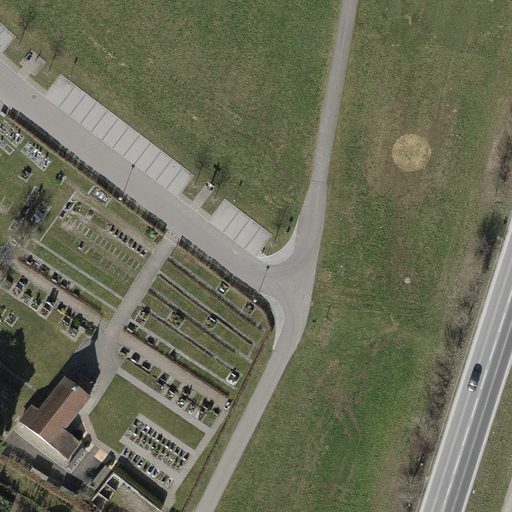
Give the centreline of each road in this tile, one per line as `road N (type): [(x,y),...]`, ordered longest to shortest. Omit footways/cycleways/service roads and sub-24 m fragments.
road 1 (residential): [(0,70),(254,271),(298,287),(289,340),(204,511)]
road 2 (primary): [(446,511),(511,308)]
